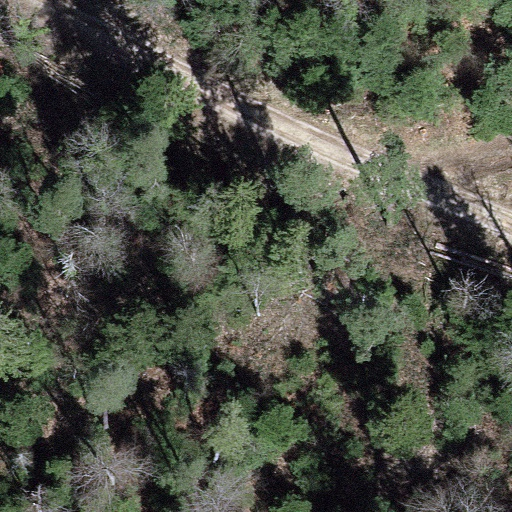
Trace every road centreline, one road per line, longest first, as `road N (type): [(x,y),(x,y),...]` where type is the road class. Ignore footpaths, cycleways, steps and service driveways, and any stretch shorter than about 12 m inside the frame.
road 1 (track): [(2,0),(198,87),(379,185),(511,240)]
road 2 (track): [(511,129),(379,185)]
